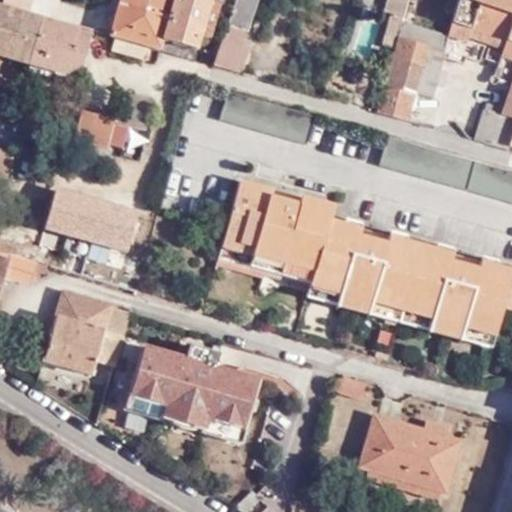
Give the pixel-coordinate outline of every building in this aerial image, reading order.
[(119,0),(110,34),(161,49),(164,39),(175,0),(119,0)] [(175,0),(164,39),(195,48),(199,34),(210,36),(220,0),(175,0)] [(234,0),(213,64),(240,71),(248,47),(240,44),(254,0),(234,0)] [(386,0),(393,2),(383,32),(389,34),(388,39),(395,41),(400,19),(405,0),(386,0)] [(511,0),(455,0),(446,35),(442,56),(463,62),(464,55),(478,59),(484,34),(491,36),(485,56),(498,60),(494,78),(510,83),(500,112),(482,107),(473,139),(507,148),(511,135),(511,131),(511,0)] [(0,6),(0,54),(30,63),(41,18),(0,6)] [(41,18),(30,63),(68,73),(82,66),(90,32),(41,18)] [(400,19),(395,41),(394,43),(442,56),(446,35),(400,19)] [(442,56),(394,43),(376,110),(407,119),(414,94),(431,98),(442,56)] [(116,121),(146,129),(153,98),(124,90),(117,118),(116,121)] [(306,143),(315,116),(228,91),(220,118),(306,143)] [(22,94),(17,111),(64,122),(67,106),(22,94)] [(115,125),(116,121),(117,118),(82,110),(78,126),(112,134),(115,125)] [(112,134),(128,138),(130,129),(115,125),(112,134)] [(109,147),(110,143),(112,134),(78,126),(74,138),(109,147)] [(125,147),(128,138),(112,134),(110,143),(125,147)] [(511,201),(511,172),(388,136),(380,164),(511,201)] [(0,162),(5,163),(10,145),(0,142),(0,162)] [(511,301),(511,275),(510,275),(511,270),(479,261),(477,269),(449,261),(450,252),(387,235),(385,242),(358,235),(360,227),(329,219),(333,204),(300,195),(298,203),(272,195),(274,188),(242,179),(222,246),(313,273),(310,282),(309,287),(492,339),(500,309),(503,299),(511,301)] [(49,197),(43,236),(128,249),(134,209),(49,197)] [(313,273),(222,246),(219,256),(310,282),(313,273)] [(0,286),(3,277),(30,285),(32,276),(36,263),(9,255),(0,252),(0,286)] [(36,263),(32,276),(38,277),(39,272),(44,274),(46,264),(36,260),(36,263)] [(490,348),(492,339),(309,287),(306,297),(490,348)] [(112,366),(128,312),(112,307),(112,304),(63,290),(41,362),(88,377),(93,361),(112,366)] [(511,301),(503,299),(500,309),(511,312),(511,301)] [(141,345),(126,397),(162,408),(159,418),(170,421),(190,427),(194,428),(205,431),(207,420),(244,431),(259,379),(215,367),(218,354),(188,344),(184,357),(141,345)] [(361,397),(365,382),(341,375),(336,379),(335,382),(334,387),(338,391),(361,397)] [(159,418),(162,408),(126,397),(122,410),(158,421),(159,418)] [(359,467),(366,469),(439,491),(443,492),(459,441),(444,436),(421,429),(374,416),(359,467)] [(424,419),(421,429),(444,436),(446,426),(424,419)] [(240,445),(244,431),(207,420),(205,431),(204,434),(240,445)] [(190,431),(193,431),(194,428),(190,427),(170,421),(169,425),(173,427),(178,429),(183,430),(190,431)] [(439,491),(366,469),(364,479),(436,501),(439,491)]
